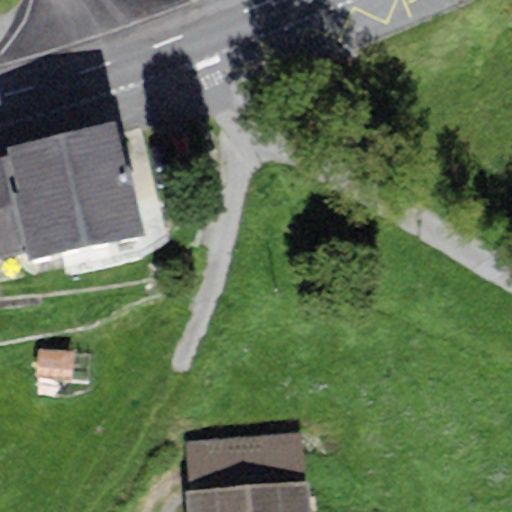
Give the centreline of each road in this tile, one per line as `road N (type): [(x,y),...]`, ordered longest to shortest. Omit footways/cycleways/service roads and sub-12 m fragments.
road 1 (track): [(511,287),(397,210),(119,55)]
road 2 (track): [(173,334),(212,232),(227,117)]
road 3 (primary): [(263,0),(119,55)]
road 4 (primary): [(119,55),(0,89)]
